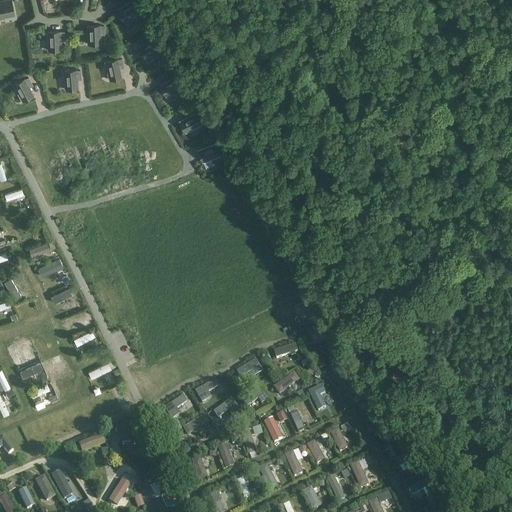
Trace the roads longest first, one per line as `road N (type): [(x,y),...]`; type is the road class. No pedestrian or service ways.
road 1 (residential): [(202,511),(3,125)]
road 2 (track): [(0,206),(80,380)]
